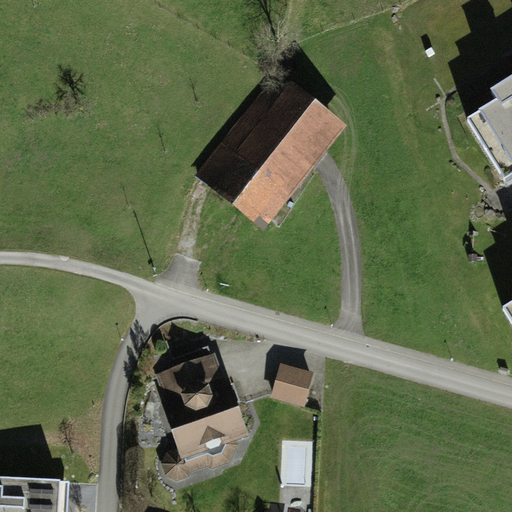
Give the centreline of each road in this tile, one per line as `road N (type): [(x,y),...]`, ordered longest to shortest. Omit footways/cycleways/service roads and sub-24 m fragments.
road 1 (residential): [(346,349),(163,302),(122,368),(108,511)]
road 2 (unclassified): [(346,349),(350,284),(330,175)]
road 3 (residential): [(511,395),(346,349)]
road 4 (track): [(0,259),(107,273),(163,302)]
